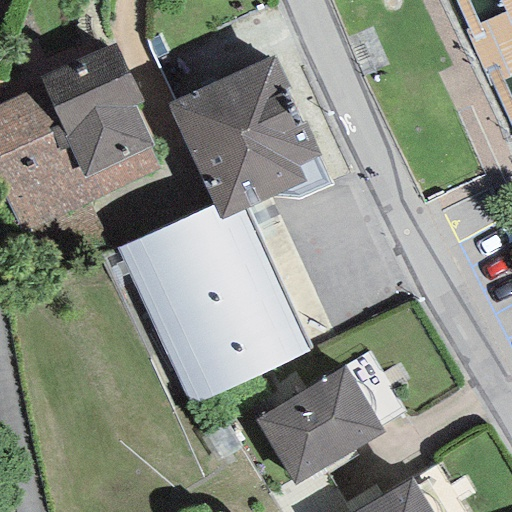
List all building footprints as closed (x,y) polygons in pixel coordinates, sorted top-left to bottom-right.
[(115,44),(39,77),(43,86),(0,103),(0,194),(21,235),(157,170),(147,148),(152,147),(133,106),(142,104),(115,44)] [(271,55),(169,102),(165,104),(212,206),(219,221),(244,209),(271,197),(305,181),(298,165),(317,156),(271,55)] [(332,188),(317,156),(298,165),(305,181),(271,197),(298,202),(332,188)] [(212,206),(116,247),(190,406),(312,351),(244,209),(219,221),(212,206)] [(344,366),(254,420),(295,487),(384,433),(344,366)] [(348,511),(431,511),(411,478),(380,496),(373,485),(343,503),(348,511)]
